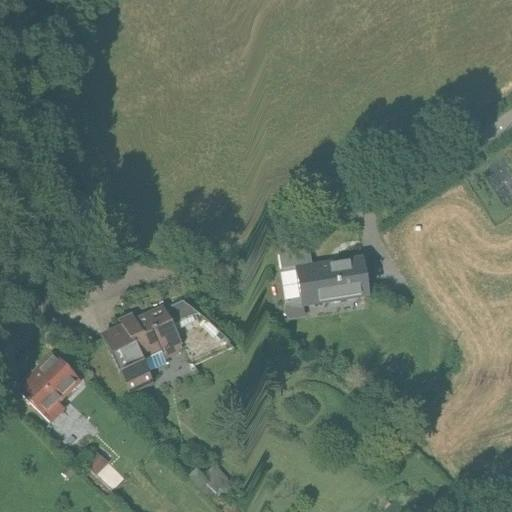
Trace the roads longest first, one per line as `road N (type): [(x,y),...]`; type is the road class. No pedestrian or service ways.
road 1 (unclassified): [(511,117),(361,199),(106,260),(66,279),(0,338)]
road 2 (track): [(32,0),(56,99),(76,143),(149,245)]
